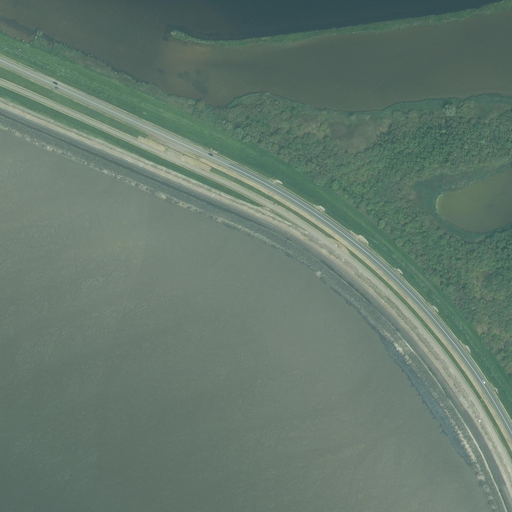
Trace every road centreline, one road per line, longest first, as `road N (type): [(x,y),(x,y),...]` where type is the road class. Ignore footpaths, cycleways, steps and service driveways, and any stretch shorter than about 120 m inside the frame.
road 1 (unclassified): [(511,468),(420,328),(301,223),(0,82)]
road 2 (trunk): [(511,434),(433,318),(325,220),(243,172),(0,59)]
